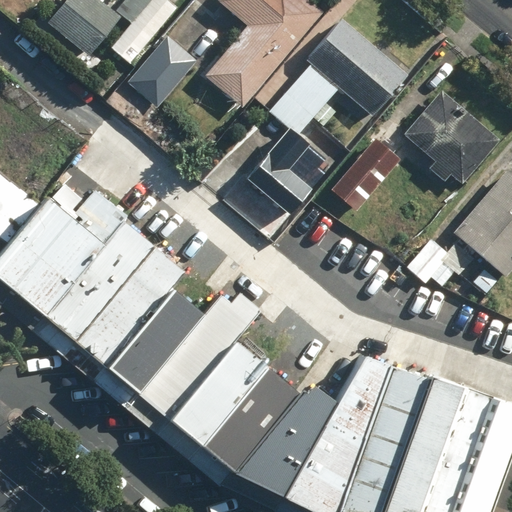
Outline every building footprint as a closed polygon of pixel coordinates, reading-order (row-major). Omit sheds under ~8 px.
[(118,21),(108,12),(94,0),(62,0),(44,19),(85,56),(100,40),(118,21)] [(100,40),(127,65),(175,12),(161,0),(119,0),(108,12),(118,21),(100,40)] [(321,16),(303,0),(215,0),(244,26),(199,76),(236,110),(321,16)] [(309,119),(320,129),(334,114),(323,104),(335,90),(368,119),(406,77),(341,19),(303,61),(307,64),(265,111),(286,129),(294,136),(309,119)] [(197,62),(165,36),(130,78),(162,104),(197,62)] [(440,90),(401,135),(424,155),(417,164),(440,184),(448,176),(461,187),(499,142),(440,90)] [(302,175),(306,169),(296,160),(306,148),(294,136),(286,129),(241,179),(284,217),(313,185),(302,175)] [(349,151),(325,129),(310,146),(334,168),(349,151)] [(399,162),(373,139),(329,189),(355,212),(399,162)] [(511,169),(503,162),(445,221),(496,271),(511,255),(511,169)] [(0,214),(18,229),(39,204),(0,171),(0,214)] [(0,254),(0,255),(0,278),(46,316),(125,222),(130,216),(97,189),(87,201),(65,184),(52,199),(49,196),(0,254)] [(125,222),(46,316),(76,341),(155,246),(125,222)] [(186,225),(168,246),(189,265),(207,244),(186,225)] [(188,273),(155,246),(76,341),(109,368),(174,289),(188,273)] [(140,393),(205,314),(174,289),(109,368),(140,393)] [(205,314),(140,393),(171,419),(236,341),(261,310),(240,293),(231,303),(221,295),(205,314)] [(236,341),(171,419),(205,447),(270,368),(236,341)] [(286,498),(313,511),(339,511),(392,367),(362,355),(337,400),(286,498)] [(339,511),(386,511),(432,380),(392,367),(339,511)] [(270,368),(205,447),(236,474),(301,394),(270,368)] [(493,511),(511,459),(511,404),(432,380),(386,511),(493,511)] [(301,394),(236,474),(286,498),(337,400),(312,382),(301,394)]
